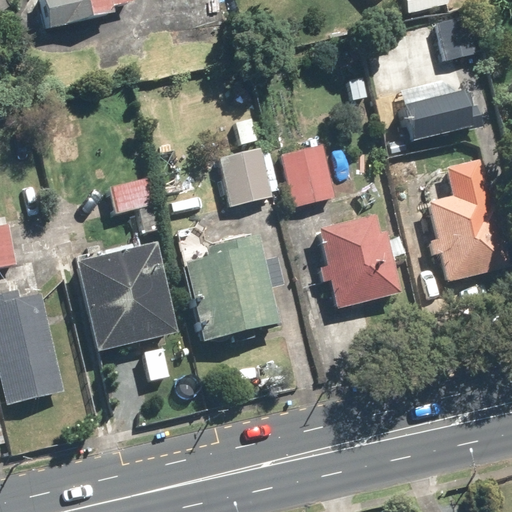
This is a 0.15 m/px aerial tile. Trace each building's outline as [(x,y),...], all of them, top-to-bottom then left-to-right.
[(36,0),(44,33),(110,19),(109,11),(129,6),(127,0),(36,0)] [(400,0),(405,17),(445,7),(443,0),(400,0)] [(464,20),(432,28),(442,66),(473,58),(464,20)] [(357,62),(340,65),(347,106),(365,102),(357,62)] [(430,103),(398,111),(406,147),(479,129),(468,83),(428,93),(430,103)] [(317,150),(276,160),(288,213),(330,203),(317,150)] [(265,155),(258,157),(257,152),(215,162),(226,211),(268,202),(267,197),(274,195),(265,155)] [(442,176),(448,202),(425,207),(433,243),(425,245),(428,259),(436,257),(442,284),(506,270),(489,193),(482,195),(476,168),(442,176)] [(144,183),(106,192),(112,218),(151,209),(144,183)] [(398,238),(384,242),(383,237),(375,239),(372,222),(315,235),(323,270),(317,271),(320,287),(326,286),(332,313),(396,299),(388,264),(403,260),(398,238)] [(2,227),(0,227),(0,270),(11,268),(2,227)] [(200,344),(272,327),(252,241),(200,254),(202,262),(181,266),(200,344)] [(154,251),(75,268),(94,357),(173,340),(154,251)] [(9,294),(0,296),(0,397),(3,408),(60,394),(37,301),(12,307),(9,294)]
